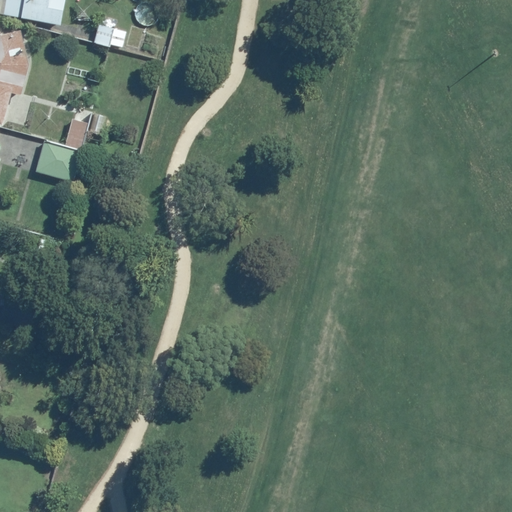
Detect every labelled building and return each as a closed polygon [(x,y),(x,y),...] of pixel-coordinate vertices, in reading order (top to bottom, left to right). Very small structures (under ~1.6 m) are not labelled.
[(0,0),(0,12),(19,17),(22,0),(0,0)] [(26,0),(23,19),(62,26),(66,0),(26,0)] [(101,23),(100,26),(95,42),(110,46),(111,44),(124,47),(128,30),(101,23)] [(134,25),(133,29),(128,45),(141,49),(147,29),(134,25)] [(0,122),(6,124),(13,95),(24,98),(30,73),(30,72),(30,70),(30,69),(31,68),(31,67),(31,65),(31,64),(31,63),(31,61),(31,60),(31,59),(31,58),(31,56),(30,55),(30,54),(30,52),(30,51),(29,50),(29,49),(29,47),(28,46),(28,45),(28,44),(27,42),(27,41),(26,40),(26,39),(25,38),(24,37),(24,35),(23,34),(23,33),(22,32),(21,31),(20,30),(2,35),(0,28),(0,122)] [(74,118),(73,121),(67,144),(86,149),(93,124),(74,118)] [(75,182),(79,168),(84,151),(69,147),(47,140),(38,171),(39,171),(75,182)] [(16,226),(22,228),(55,239),(63,215),(25,201),(16,226)]
